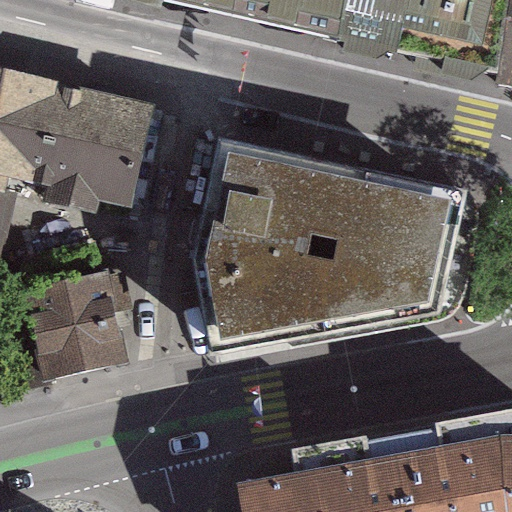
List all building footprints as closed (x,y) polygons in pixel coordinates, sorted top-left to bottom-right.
[(161,0),(161,4),(342,44),(349,0),(161,0)] [(508,0),(349,0),(342,44),(420,61),(418,68),(496,83),(508,0)] [(511,0),(508,0),(496,83),(511,85),(511,0)] [(107,102),(0,81),(0,220),(50,233),(65,171),(89,177),(107,102)] [(204,126),(107,102),(89,177),(110,180),(105,202),(149,212),(153,194),(187,201),(204,126)] [(458,197),(212,144),(189,263),(207,352),(433,314),(458,197)] [(0,267),(37,274),(50,233),(0,220),(0,267)] [(45,390),(125,369),(102,284),(22,305),(45,390)] [(511,511),(511,415),(292,453),(298,483),(240,494),(242,511),(511,511)]
